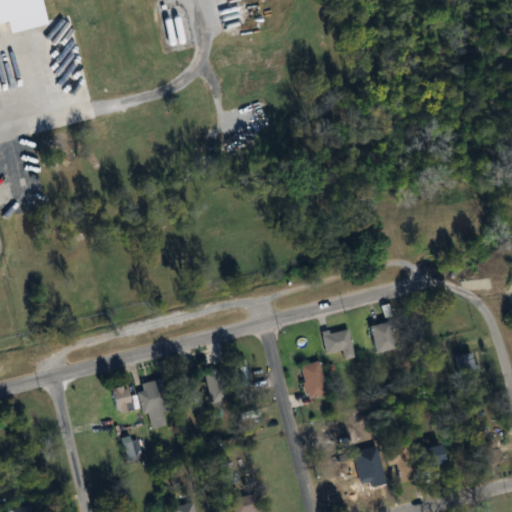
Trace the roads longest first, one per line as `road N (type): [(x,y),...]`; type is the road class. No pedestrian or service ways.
road 1 (residential): [(420,281),(410,267),(383,263),(79,349),(55,361),(53,375)]
road 2 (residential): [(53,375),(420,281)]
road 3 (residential): [(257,299),(312,511)]
road 4 (residential): [(0,134),(162,93)]
road 5 (residential): [(420,281),(475,300),(499,341),(511,393)]
road 6 (residential): [(53,375),(86,511)]
